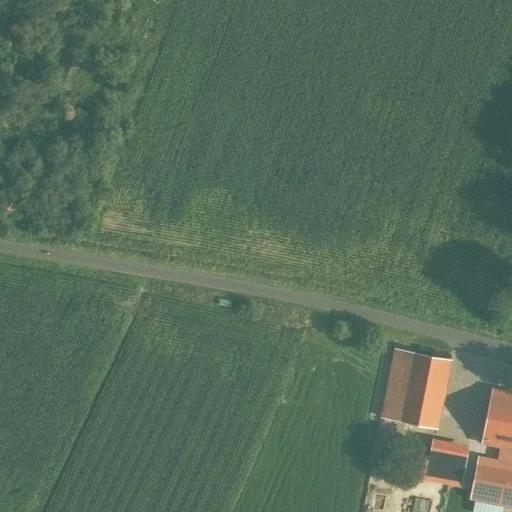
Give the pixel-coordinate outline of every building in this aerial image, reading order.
[(74,0),(73,0),(40,0),(39,4),(69,14),(74,0)] [(66,52),(56,82),(74,88),(85,58),(66,52)] [(413,352),(396,349),(382,417),(400,421),(413,352)] [(449,359),(413,352),(400,421),(435,428),(449,359)] [(511,394),(492,391),(482,441),(483,441),(483,440),(505,445),(511,446),(511,394)] [(511,446),(505,445),(502,464),(511,466),(511,446)] [(467,454),(431,447),(427,466),(463,473),(467,454)] [(511,466),(502,464),(479,460),(472,495),(511,503),(511,466)] [(427,466),(411,463),(409,475),(460,485),(463,473),(427,466)] [(453,511),(400,502),(397,511),(453,511)]
